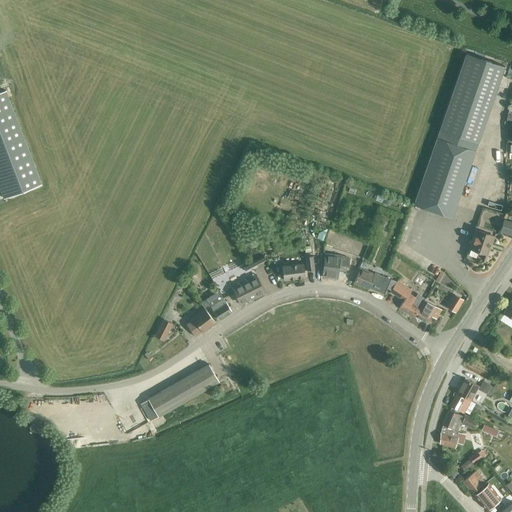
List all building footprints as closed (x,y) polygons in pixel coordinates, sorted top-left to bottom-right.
[(414,204),(452,217),(505,66),(466,53),(414,204)] [(0,92),(0,188),(4,199),(41,184),(6,91),(0,92)] [(384,197),(382,203),(390,206),(392,200),(384,197)] [(511,222),(504,219),(500,231),(511,234),(511,222)] [(492,243),(494,236),(477,230),(470,250),(486,255),(490,243),(492,243)] [(266,253),(245,263),(248,269),(269,260),(266,253)] [(348,271),(349,259),(339,256),(325,254),(322,277),(337,279),(338,270),(341,270),(341,271),(348,271)] [(305,257),(307,270),(315,269),(313,256),(305,257)] [(281,266),(283,280),(305,277),(303,263),(281,266)] [(368,289),(369,288),(384,294),(391,279),(375,272),(374,274),(360,268),(354,283),(368,289)] [(248,278),(232,286),(240,303),(264,292),(257,278),(250,281),(248,278)] [(414,317),(415,316),(424,300),(426,297),(417,292),(415,296),(408,292),(411,288),(396,280),(390,292),(404,300),(399,308),(414,317)] [(200,303),(205,309),(210,306),(219,320),(232,311),(223,298),(219,292),(200,303)] [(446,307),(455,312),(463,300),(454,294),(446,307)] [(511,299),(503,313),(511,318),(511,299)] [(424,300),(415,316),(427,323),(431,316),(436,319),(441,310),(424,300)] [(215,323),(205,309),(192,319),(193,319),(186,324),(195,337),(202,331),(203,332),(215,323)] [(163,319),(154,336),(163,341),(172,324),(163,319)] [(141,403),(151,421),(219,381),(209,364),(141,403)] [(465,378),(457,393),(470,400),(478,386),(476,384),(465,378)] [(478,390),(487,394),(491,386),(483,381),(478,390)] [(470,400),(457,393),(449,406),(463,413),(470,400)] [(46,399),(37,407),(59,431),(68,423),(46,399)] [(449,411),(443,425),(443,426),(440,434),(440,443),(454,447),(457,438),(456,438),(458,432),(454,430),(456,425),(458,425),(462,416),(449,411)] [(461,423),(470,427),(474,419),(464,415),(461,423)] [(498,431),(484,425),(482,430),(496,436),(498,431)] [(493,465),(501,461),(497,453),(489,456),(493,465)] [(460,465),(453,471),(458,477),(465,472),(465,471),(474,463),(471,458),(461,466),(460,465)] [(511,467),(504,464),(501,472),(509,475),(511,467)] [(463,481),(473,493),(485,483),(479,476),(476,471),(463,481)] [(485,483),(473,493),(481,504),(484,502),(488,507),(498,500),(491,491),(492,490),(489,486),(492,484),(489,480),(485,483)] [(511,511),(511,500),(496,511),(511,511)]
